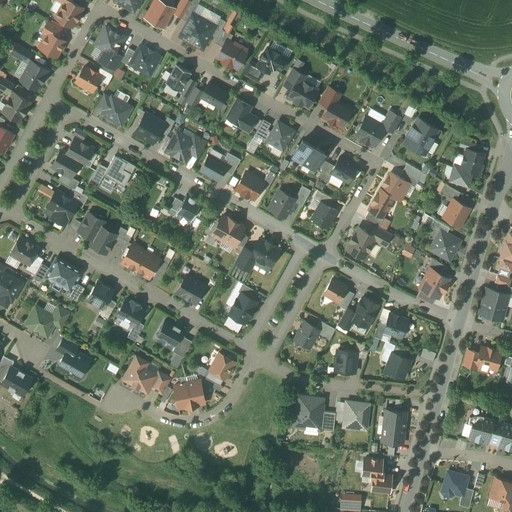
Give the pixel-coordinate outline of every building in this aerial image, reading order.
[(71,1),(70,0),(65,0),(64,2),(56,17),(72,26),(76,20),(77,20),(80,14),(80,13),(83,7),(71,1)] [(116,0),(134,10),(139,0),(116,0)] [(160,0),(155,0),(146,17),(163,27),(174,8),(160,0)] [(189,0),(181,0),(175,13),(183,17),(188,7),(192,1),(189,0)] [(192,0),(192,1),(188,7),(194,10),(199,0),(192,0)] [(194,10),(188,7),(183,17),(188,21),(193,13),(193,12),(194,10)] [(216,26),(193,12),(193,13),(188,21),(180,36),(203,49),(211,34),(216,26)] [(226,22),(220,18),(217,24),(223,27),(226,22)] [(63,28),(49,19),(42,30),(47,33),(49,31),(58,37),(63,28)] [(216,26),(211,34),(217,38),(222,29),(223,27),(217,24),(216,26)] [(124,36),(106,26),(96,44),(114,54),(118,47),(124,36)] [(233,35),(222,29),(217,38),(215,42),(223,46),(227,39),(230,41),(233,35)] [(58,37),(49,31),(47,33),(40,47),(56,56),(65,40),(58,37)] [(230,41),(227,39),(223,46),(217,57),(222,60),(221,61),(231,67),(232,65),(238,69),(247,51),(246,50),(247,48),(235,42),(234,43),(230,41)] [(27,63),(33,52),(18,43),(12,54),(27,63)] [(160,56),(140,45),(136,52),(130,63),(131,63),(150,74),(160,56)] [(126,51),(118,47),(114,54),(113,55),(121,60),(126,51)] [(121,60),(130,65),(131,63),(130,63),(136,52),(129,47),(126,51),(121,60)] [(260,57),(261,59),(257,66),(264,70),(269,73),(271,69),(276,68),(281,70),(288,58),(280,54),(281,53),(274,49),(273,50),(270,48),(267,54),(265,53),(262,53),(260,57)] [(121,60),(113,55),(109,62),(117,67),(121,60)] [(38,90),(49,70),(32,61),(20,80),(38,90)] [(257,66),(249,61),(243,72),(258,80),(264,70),(257,66)] [(91,69),(85,66),(76,81),(78,82),(78,85),(82,87),(86,86),(93,90),(99,79),(101,75),(97,73),(97,72),(91,69)] [(190,74),(175,66),(166,84),(180,92),(190,74)] [(113,74),(100,67),(97,72),(97,73),(101,75),(99,79),(108,84),(113,74)] [(292,68),(283,83),(293,89),(299,78),(301,80),(304,74),(292,68)] [(14,83),(0,74),(0,87),(8,92),(14,83)] [(293,89),(289,96),(295,99),(295,101),(301,104),(301,103),(308,106),(318,89),(301,80),(299,78),(293,89)] [(227,92),(209,82),(204,92),(201,96),(219,106),(227,92)] [(340,92),(328,86),(319,101),(328,106),(332,98),(336,100),(340,92)] [(196,88),(188,101),(195,105),(201,96),(204,92),(196,88)] [(30,101),(14,92),(11,99),(10,98),(6,104),(7,105),(3,111),(19,120),(23,114),(24,114),(27,108),(27,107),(30,101)] [(105,94),(98,107),(104,110),(111,97),(105,94)] [(132,107),(112,95),(111,97),(104,110),(102,114),(122,125),(132,107)] [(336,100),(332,98),(328,106),(323,115),(329,119),(329,120),(335,123),(336,122),(342,126),(351,110),(341,105),(342,104),(336,100)] [(238,99),(228,117),(240,124),(241,124),(248,112),(251,106),(238,99)] [(409,105),(404,113),(410,116),(415,107),(409,105)] [(402,117),(390,110),(382,124),(385,126),(385,127),(393,132),(402,117)] [(248,112),(241,124),(240,124),(239,126),(248,131),(256,117),(248,112)] [(146,114),(136,132),(154,141),(163,123),(146,114)] [(382,124),(366,115),(362,123),(359,124),(356,130),(356,133),(356,134),(360,137),(370,143),(370,142),(375,145),(385,127),(385,126),(382,124)] [(438,129),(418,118),(416,123),(415,122),(407,137),(408,138),(405,142),(425,154),(432,140),(431,140),(438,129)] [(263,119),(255,134),(266,141),(271,131),(268,129),(271,123),(263,119)] [(294,130),(278,121),(272,131),(271,131),(266,141),(268,142),(269,141),(283,149),(294,130)] [(1,127),(0,126),(0,149),(3,151),(13,133),(1,127)] [(86,133),(77,128),(74,133),(83,139),(86,133)] [(192,139),(177,131),(167,150),(186,161),(190,153),(195,144),(196,142),(192,139)] [(207,141),(195,134),(192,139),(196,142),(195,144),(203,148),(207,141)] [(66,153),(79,161),(84,163),(93,148),(75,138),(66,153)] [(302,139),(293,157),(303,163),(313,145),(302,139)] [(195,144),(190,153),(198,158),(203,148),(195,144)] [(313,145),(303,163),(315,170),(325,152),(313,145)] [(484,153),(467,148),(465,155),(464,155),(462,161),(463,161),(462,166),(461,167),(472,170),(471,173),(471,174),(479,176),(483,164),(481,164),(484,153)] [(70,175),(79,161),(66,153),(61,150),(52,165),(63,172),(70,175)] [(229,160),(227,164),(227,165),(224,170),(232,175),(241,159),(228,152),(225,158),(229,160)] [(227,164),(208,154),(200,169),(219,180),(224,170),(227,165),(227,164)] [(116,156),(105,175),(124,186),(135,167),(116,156)] [(357,166),(340,156),(335,165),(331,172),(333,173),(348,182),(357,166)] [(335,165),(327,161),(318,177),(328,182),(333,173),(331,172),(335,165)] [(423,172),(407,163),(403,171),(407,173),(418,179),(423,172)] [(462,166),(454,164),(450,179),(456,180),(456,182),(468,185),(471,174),(471,173),(472,170),(461,167),(462,166)] [(270,170),(264,181),(262,186),(267,189),(276,174),(270,170)] [(70,175),(63,172),(59,179),(69,185),(73,177),(70,175)] [(404,179),(391,172),(387,177),(386,177),(386,178),(387,178),(384,183),(383,183),(384,184),(381,188),(381,189),(394,196),(394,197),(400,200),(409,183),(410,183),(404,179)] [(264,181),(248,173),(243,181),(241,179),(236,187),(242,191),(241,192),(248,196),(249,195),(255,198),(262,186),(264,181)] [(418,179),(407,173),(404,179),(410,183),(409,183),(415,186),(418,179)] [(80,181),(73,177),(69,185),(74,187),(75,188),(80,181)] [(460,192),(445,183),(440,191),(453,199),(453,198),(456,199),(460,192)] [(302,185),(295,198),(296,198),(294,201),(302,205),(311,190),(302,185)] [(75,188),(74,187),(69,196),(78,201),(77,204),(82,207),(88,196),(75,188)] [(380,188),(377,194),(376,193),(376,194),(377,194),(372,202),(371,202),(372,203),(369,209),(370,209),(383,217),(383,216),(386,210),(388,211),(391,205),(389,204),(394,197),(394,196),(381,189),(381,188),(380,188)] [(69,196),(56,189),(47,205),(56,210),(52,217),(65,224),(69,217),(77,204),(78,201),(69,196)] [(295,198),(280,189),(269,208),(285,217),(294,201),(296,198),(295,198)] [(333,198),(318,189),(313,197),(321,202),(321,201),(329,206),(333,198)] [(201,202),(187,194),(177,210),(177,212),(182,215),(191,220),(201,202)] [(456,199),(453,198),(453,199),(443,216),(460,226),(470,207),(456,199)] [(329,206),(321,201),(321,202),(312,217),(328,226),(337,210),(329,206)] [(177,210),(170,206),(167,212),(174,216),(180,219),(180,218),(182,215),(177,212),(177,210)] [(383,217),(370,209),(365,217),(380,225),(385,217),(383,216),(383,217)] [(93,239),(101,227),(104,221),(89,212),(83,222),(80,227),(78,231),(79,231),(93,239)] [(223,239),(234,220),(228,217),(223,215),(212,233),(223,239)] [(83,222),(76,218),(73,223),(80,227),(83,222)] [(450,227),(434,218),(429,226),(439,232),(441,229),(447,232),(450,227)] [(240,223),(234,220),(223,239),(234,245),(236,242),(241,232),(245,227),(239,224),(240,223)] [(73,223),(69,232),(76,236),(79,231),(78,231),(80,227),(73,223)] [(391,234),(376,225),(371,234),(376,236),(374,239),(385,246),(391,234)] [(121,226),(118,232),(125,236),(126,233),(128,230),(121,226)] [(116,235),(101,227),(93,239),(90,244),(106,253),(113,241),(116,235)] [(371,234),(359,227),(355,234),(354,233),(350,240),(351,240),(347,247),(364,257),(374,239),(376,236),(371,234)] [(447,232),(441,229),(439,232),(429,249),(449,260),(461,240),(447,232)] [(125,236),(118,232),(116,235),(113,241),(120,245),(125,236)] [(241,232),(236,242),(244,246),(249,236),(241,232)] [(132,236),(126,233),(125,236),(123,238),(129,241),(132,236)] [(39,247),(20,236),(11,253),(29,263),(29,264),(35,253),(39,247)] [(266,241),(260,237),(252,251),(250,254),(256,257),(253,263),(267,270),(274,258),(277,257),(279,253),(279,250),(280,248),(273,244),(274,244),(267,240),(266,241)] [(129,241),(123,238),(119,247),(127,252),(132,243),(129,241)] [(511,242),(506,241),(500,258),(511,261),(511,242)] [(134,243),(133,244),(132,243),(127,252),(122,262),(135,270),(146,251),(140,247),(140,246),(134,243)] [(252,251),(244,246),(235,261),(249,270),(253,263),(256,257),(250,254),(252,251)] [(152,254),(146,251),(135,270),(149,277),(155,268),(160,259),(159,258),(159,257),(153,253),(152,254)] [(44,258),(35,253),(29,264),(29,263),(26,269),(35,274),(44,258)] [(166,255),(163,261),(168,264),(171,258),(166,255)] [(447,266),(432,257),(425,268),(429,270),(430,267),(443,274),(447,266)] [(58,259),(48,278),(71,291),(82,272),(58,259)] [(160,259),(155,268),(163,272),(168,264),(163,261),(160,259)] [(443,274),(430,267),(429,270),(420,286),(438,296),(442,289),(444,290),(448,284),(446,283),(449,278),(443,274)] [(4,272),(0,269),(0,293),(3,295),(2,296),(10,300),(10,299),(12,300),(22,282),(4,272)] [(206,285),(186,274),(176,292),(196,303),(206,285)] [(332,278),(324,292),(339,301),(346,288),(347,286),(332,278)] [(98,280),(88,299),(103,307),(109,298),(114,289),(98,280)] [(511,286),(498,282),(496,289),(509,293),(511,286)] [(259,292),(243,283),(239,291),(241,292),(242,292),(255,299),(259,292)] [(346,288),(339,301),(340,305),(346,308),(354,293),(346,288)] [(496,289),(489,288),(486,289),(483,298),(506,305),(509,293),(496,289)] [(255,299),(242,292),(241,292),(238,299),(237,298),(232,306),(233,307),(230,313),(245,322),(248,315),(250,316),(254,308),(253,307),(257,300),(255,299)] [(378,303),(364,295),(355,311),(351,317),(354,319),(367,326),(374,315),(373,312),(378,303)] [(109,298),(103,307),(99,313),(108,318),(117,302),(109,298)] [(141,305),(131,299),(130,301),(126,298),(117,314),(134,324),(136,325),(138,321),(145,309),(140,306),(141,305)] [(506,305),(483,298),(480,312),(502,318),(506,305)] [(54,315),(36,306),(26,324),(47,335),(55,322),(57,318),(54,315)] [(70,313),(59,306),(54,315),(57,318),(55,322),(62,327),(70,313)] [(347,307),(338,322),(349,328),(354,319),(351,317),(355,311),(347,307)] [(407,319),(389,313),(387,321),(384,330),(402,336),(405,334),(406,330),(405,326),(407,319)] [(338,320),(333,317),(331,318),(328,323),(334,327),(338,320)] [(165,318),(156,334),(175,345),(183,329),(165,318)] [(379,318),(373,335),(381,338),(384,330),(387,321),(379,318)] [(317,327),(305,320),(295,338),(310,346),(317,333),(320,328),(317,327)] [(328,323),(321,320),(317,327),(320,328),(317,333),(329,339),(336,328),(334,327),(328,323)] [(136,325),(134,324),(128,334),(136,338),(135,340),(144,324),(138,321),(136,325)] [(192,340),(182,335),(176,345),(175,345),(172,350),(176,352),(183,356),(192,340)] [(79,344),(64,336),(57,348),(65,353),(69,346),(76,350),(79,344)] [(369,347),(356,339),(355,350),(357,350),(356,357),(366,358),(369,347)] [(407,349),(395,344),(392,352),(404,356),(407,349)] [(486,346),(480,344),(478,350),(475,364),(477,366),(481,367),(480,369),(487,371),(488,368),(497,370),(502,350),(495,349),(496,347),(487,344),(486,346)] [(65,353),(58,366),(73,375),(75,372),(81,376),(89,361),(82,357),(83,354),(76,350),(69,346),(65,353)] [(478,350),(466,347),(464,357),(462,363),(466,365),(476,368),(477,366),(475,364),(478,350)] [(355,350),(344,349),(344,353),(337,352),(337,354),(335,355),(334,362),(336,364),(335,369),(355,372),(356,357),(357,350),(355,350)] [(183,356),(176,352),(170,363),(177,367),(183,356)] [(227,356),(220,352),(210,369),(225,378),(227,375),(228,374),(231,369),(231,367),(235,360),(233,359),(233,357),(230,355),(227,356)] [(404,356),(392,352),(385,370),(403,377),(411,359),(404,356)] [(0,361),(0,379),(2,381),(11,365),(12,366),(14,361),(4,355),(0,361)] [(147,362),(136,356),(124,379),(148,392),(150,387),(157,375),(156,375),(144,368),(147,362)] [(12,366),(11,365),(2,381),(1,383),(9,387),(8,388),(14,392),(15,390),(23,395),(32,377),(25,373),(25,372),(19,369),(19,370),(12,366)] [(171,378),(159,371),(156,375),(157,375),(150,387),(162,394),(164,390),(167,385),(171,378)] [(214,380),(207,376),(204,382),(211,386),(214,380)] [(200,379),(187,382),(192,406),(198,405),(198,403),(205,402),(200,379)] [(187,382),(174,385),(179,407),(185,406),(186,407),(192,406),(187,382)] [(323,398),(299,395),(296,413),(294,413),(292,425),(319,428),(319,425),(320,425),(322,410),(323,398)] [(346,402),(337,400),(335,419),(345,420),(346,402)] [(369,403),(347,401),(346,402),(345,420),(351,420),(350,426),(366,428),(369,403)] [(336,412),(322,410),(320,425),(319,425),(319,428),(334,430),(336,412)] [(384,411),(382,425),(404,427),(405,413),(384,411)] [(480,415),(477,415),(473,416),(471,416),(470,416),(468,423),(472,424),(472,423),(482,426),(484,416),(480,415)] [(503,425),(494,422),(494,420),(485,418),(486,416),(484,416),(482,426),(472,423),(472,424),(468,437),(488,443),(488,442),(498,445),(511,449),(511,425),(504,423),(503,425)] [(404,427),(382,425),(381,440),(402,442),(404,427)] [(382,459),(365,457),(363,474),(372,475),(371,481),(373,482),(372,490),(389,492),(391,474),(382,473),(383,465),(381,465),(382,459)] [(468,476),(448,470),(442,491),(444,494),(449,496),(453,494),(453,492),(462,494),(463,494),(465,487),(468,476)] [(511,493),(511,481),(496,477),(491,494),(492,497),(505,500),(510,502),(511,497),(511,493)] [(465,487),(463,494),(462,494),(459,504),(469,507),(473,489),(465,487)] [(341,508),(359,509),(360,498),(342,497),(341,508)] [(511,511),(511,497),(510,502),(505,500),(502,511),(511,511)]
